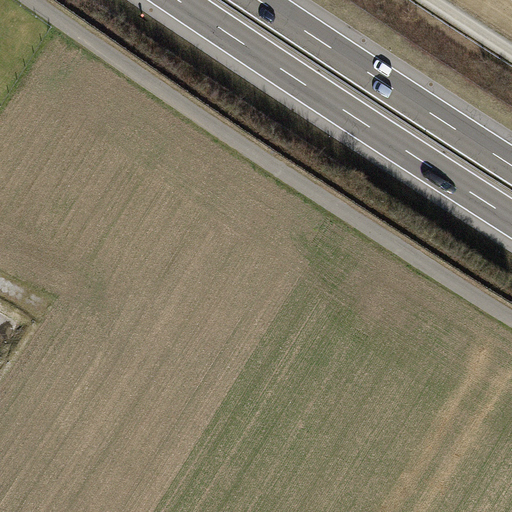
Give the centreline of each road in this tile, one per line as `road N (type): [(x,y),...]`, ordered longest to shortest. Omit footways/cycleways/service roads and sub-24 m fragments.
road 1 (track): [(40,0),(243,143),(511,313)]
road 2 (motorway): [(179,0),(511,219)]
road 3 (motorway): [(511,165),(253,0)]
